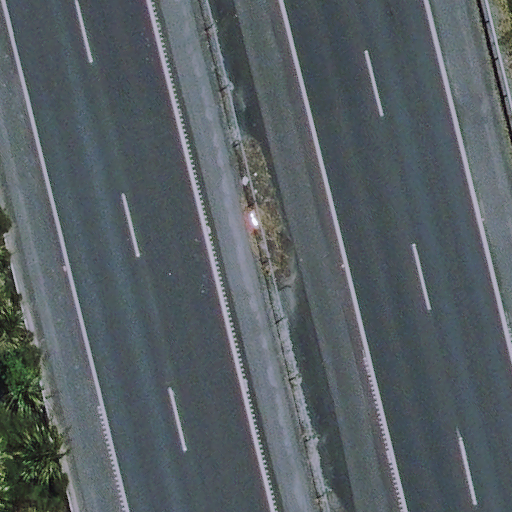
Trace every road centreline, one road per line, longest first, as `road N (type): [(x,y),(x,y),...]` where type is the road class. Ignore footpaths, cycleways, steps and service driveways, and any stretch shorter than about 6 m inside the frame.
road 1 (motorway): [(187,511),(72,0)]
road 2 (motorway): [(369,0),(483,511)]
